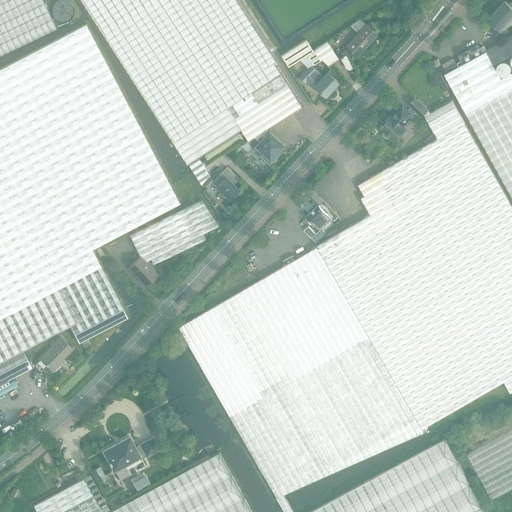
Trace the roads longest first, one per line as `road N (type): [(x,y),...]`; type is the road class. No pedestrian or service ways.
road 1 (tertiary): [(0,464),(94,385),(325,136)]
road 2 (tertiary): [(325,136),(450,0)]
road 3 (unclassified): [(325,136),(239,0)]
